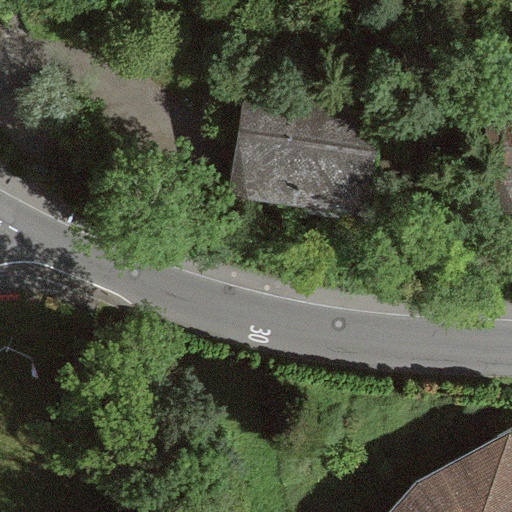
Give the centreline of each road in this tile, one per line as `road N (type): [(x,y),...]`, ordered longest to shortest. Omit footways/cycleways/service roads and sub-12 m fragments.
road 1 (tertiary): [(511,349),(277,323),(150,284),(0,218)]
road 2 (residential): [(119,96),(17,49),(0,60)]
